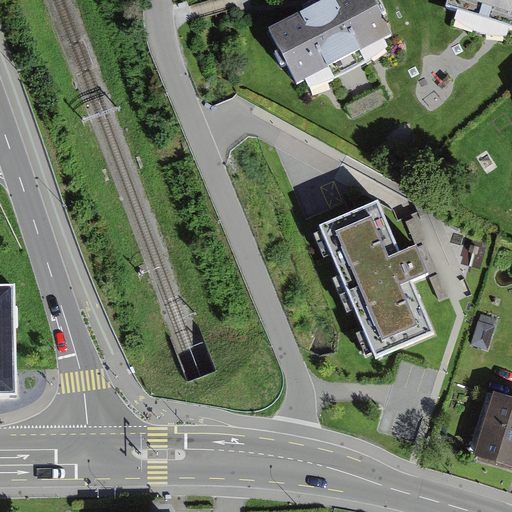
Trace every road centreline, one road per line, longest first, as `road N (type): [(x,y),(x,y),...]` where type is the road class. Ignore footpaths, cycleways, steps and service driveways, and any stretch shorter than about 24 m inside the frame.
road 1 (residential): [(291,463),(300,390),(197,130),(158,22),(159,0)]
road 2 (residential): [(88,457),(83,381),(0,128)]
road 3 (secondary): [(291,463),(88,457)]
road 4 (secondary): [(469,511),(291,463)]
